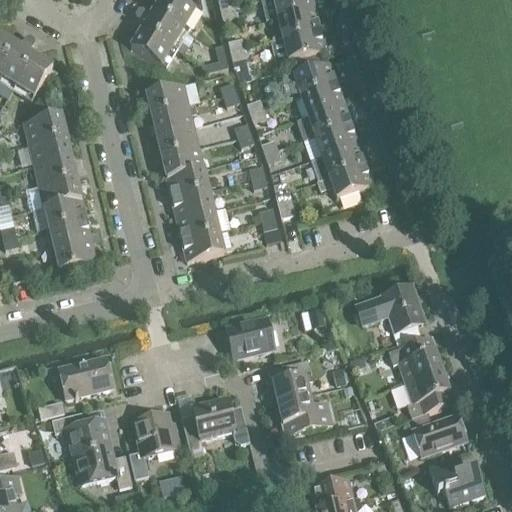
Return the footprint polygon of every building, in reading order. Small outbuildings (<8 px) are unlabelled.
[(171,0),(162,0),(153,15),(188,36),(202,13),(198,0),(184,0),(181,1),(179,5),(171,0)] [(314,13),(310,0),(277,0),(272,1),(277,23),(314,13)] [(217,5),(220,15),(233,11),(231,1),(217,5)] [(236,21),(233,11),(220,15),(222,25),(236,21)] [(320,35),(314,13),(277,23),(282,43),(283,44),(320,35)] [(145,28),(142,33),(176,55),(188,36),(153,15),(150,20),(141,14),(138,15),(135,20),(136,23),(145,28)] [(165,74),(176,55),(142,33),(130,52),(165,74)] [(297,63),(325,56),(320,35),(283,44),(282,43),(270,46),(277,76),(299,70),(297,63)] [(0,73),(15,49),(0,39),(0,73)] [(19,51),(15,49),(0,73),(0,87),(12,95),(34,60),(29,57),(34,49),(33,44),(29,42),(25,43),(19,51)] [(228,47),(230,57),(243,53),(241,43),(228,47)] [(218,66),(209,68),(201,70),(203,78),(227,72),(222,50),(214,52),(218,66)] [(243,53),(230,57),(232,67),(236,79),(238,87),(251,84),(243,53)] [(52,71),(34,60),(12,95),(30,106),(52,71)] [(293,80),(300,100),(335,88),(328,67),(293,80)] [(219,93),(223,102),(236,98),(232,88),(219,93)] [(343,108),(335,88),(300,100),(307,121),(343,108)] [(183,89),(146,98),(151,119),(188,110),(183,89)] [(239,107),(236,98),(223,102),(226,112),(239,107)] [(246,109),(250,119),(263,114),(259,104),(246,109)] [(315,141),(350,129),(343,108),(307,121),(308,122),(297,126),(304,146),(315,142),(315,141)] [(151,119),(156,140),(193,132),(190,120),(196,118),(194,109),(188,110),(151,119)] [(266,124),(263,114),(250,119),(253,128),(266,124)] [(23,128),(28,149),(66,140),(61,119),(23,128)] [(234,133),(237,143),(250,138),(247,129),(234,133)] [(357,149),(350,129),(315,141),(315,142),(322,162),(357,149)] [(198,153),(193,132),(156,140),(161,161),(198,153)] [(254,148),(250,138),(237,143),(241,153),(254,148)] [(71,161),(66,140),(28,149),(34,170),(71,161)] [(261,150),(264,159),(277,155),(274,145),(261,150)] [(318,186),(365,169),(357,149),(322,162),(326,172),(314,176),(318,186)] [(161,161),(166,182),(203,174),(198,153),(161,161)] [(281,164),(277,155),(264,159),(268,169),(281,164)] [(39,191),(76,182),(71,161),(34,170),(39,191)] [(372,190),(365,169),(318,186),(321,196),(333,192),(336,202),(372,190)] [(248,175),(251,184),(264,181),(262,171),(248,175)] [(208,195),(203,174),(166,182),(171,203),(208,195)] [(267,191),(264,181),(251,184),(253,194),(267,191)] [(81,203),(76,182),(39,191),(44,212),(43,212),(44,212),(81,203)] [(273,190),(275,200),(288,196),(286,187),(273,190)] [(213,216),(208,195),(171,203),(176,224),(213,216)] [(294,220),(288,196),(275,200),(281,223),(294,220)] [(0,211),(8,209),(6,199),(0,200),(0,211)] [(81,204),(81,203),(44,212),(49,233),(86,224),(81,204)] [(258,216),(261,226),(274,223),(272,213),(258,216)] [(176,224),(181,245),(218,237),(213,216),(176,224)] [(280,245),(277,233),(274,223),(261,226),(263,236),(266,248),(280,245)] [(91,246),(86,224),(49,233),(54,254),(91,246)] [(2,244),(16,241),(13,231),(0,234),(2,244)] [(218,237),(181,245),(186,266),(223,258),(222,254),(231,252),(227,234),(218,237)] [(18,251),(16,241),(2,244),(5,254),(18,251)] [(53,277),(96,267),(91,246),(54,254),(57,265),(50,267),(53,277)] [(12,287),(26,283),(21,262),(7,265),(12,287)] [(380,302),(355,311),(362,330),(388,321),(394,338),(398,349),(420,341),(416,330),(425,327),(411,289),(379,300),(380,302)] [(311,333),(325,330),(321,314),(308,317),(311,333)] [(233,365),(274,355),(266,323),(225,333),(233,365)] [(399,353),(388,357),(393,370),(398,369),(405,388),(405,389),(442,376),(442,375),(434,355),(429,342),(421,345),(420,341),(398,349),(399,353)] [(65,405),(112,393),(104,362),(58,373),(65,405)] [(274,395),(277,407),(309,400),(306,387),(312,386),(307,365),(267,374),(272,395),(274,395)] [(343,374),(334,376),(338,391),(347,388),(346,387),(348,386),(346,376),(344,376),(343,374)] [(442,376),(405,389),(412,408),(406,410),(411,423),(411,424),(427,418),(428,418),(453,409),(448,396),(449,396),(442,376)] [(351,391),(343,393),(345,400),(353,398),(351,391)] [(312,412),(309,400),(277,407),(280,420),(278,420),(283,441),(332,430),(326,409),(312,412)] [(249,447),(240,412),(228,415),(226,404),(191,412),(192,418),(180,421),(189,458),(203,455),(200,445),(232,437),(235,446),(240,450),(249,447)] [(40,423),(64,418),(61,406),(37,412),(40,423)] [(141,462),(179,453),(173,427),(171,427),(169,417),(132,427),(141,462)] [(66,435),(73,462),(111,453),(104,425),(84,430),(81,418),(65,422),(52,425),(55,438),(66,435)] [(427,418),(411,424),(413,429),(415,434),(411,436),(421,462),(466,447),(456,420),(431,429),(429,423),(427,418)] [(395,419),(374,427),(377,436),(398,428),(395,419)] [(113,464),(111,453),(73,462),(80,490),(116,481),(119,493),(131,490),(124,461),(113,464)] [(31,472),(45,468),(41,455),(28,458),(31,472)] [(0,475),(17,471),(13,456),(0,459),(0,475)] [(449,511),(485,500),(476,474),(463,478),(457,462),(428,472),(437,498),(444,495),(449,511)] [(384,469),(376,471),(381,482),(388,479),(384,469)] [(0,511),(16,511),(14,500),(22,498),(18,481),(11,483),(0,485),(0,511)] [(382,486),(380,491),(383,498),(394,494),(389,483),(382,486)] [(310,493),(315,511),(324,511),(352,505),(347,484),(310,493)] [(137,496),(126,499),(128,509),(139,507),(137,496)]
